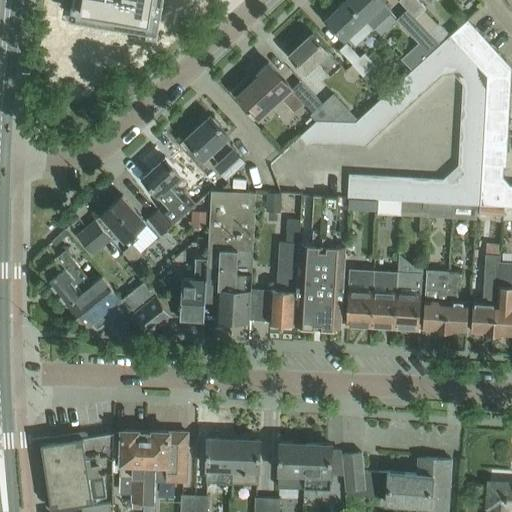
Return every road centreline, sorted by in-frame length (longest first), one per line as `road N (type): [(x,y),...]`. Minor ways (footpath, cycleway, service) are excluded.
road 1 (residential): [(511,395),(0,375)]
road 2 (residential): [(0,155),(71,155),(99,145),(259,0)]
